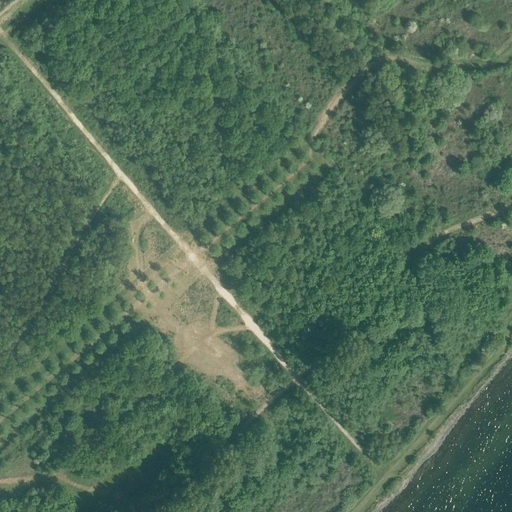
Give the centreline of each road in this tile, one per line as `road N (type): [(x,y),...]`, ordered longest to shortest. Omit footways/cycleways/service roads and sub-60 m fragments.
road 1 (track): [(511,45),(495,61),(374,62),(313,136),(0,400)]
road 2 (track): [(0,51),(390,475)]
road 3 (track): [(511,203),(423,243),(218,460),(148,511)]
road 4 (track): [(511,323),(504,345),(355,511)]
road 5 (track): [(118,176),(0,374)]
road 6 (track): [(0,478),(47,473),(112,432),(180,353)]
road 7 (track): [(297,377),(381,357),(428,357),(470,384)]
